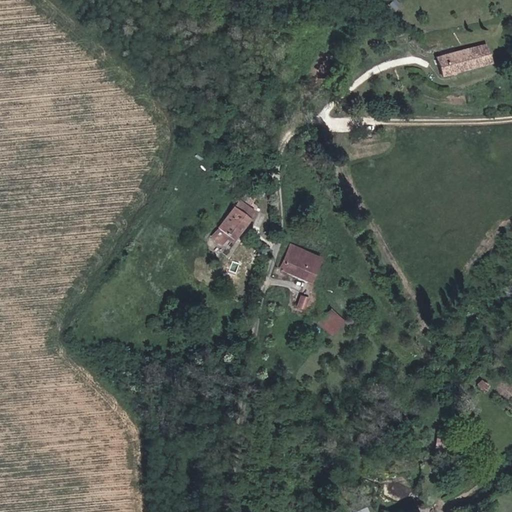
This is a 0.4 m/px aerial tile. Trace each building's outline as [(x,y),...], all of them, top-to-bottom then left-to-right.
[(441,74),(491,61),(486,42),(437,55),(441,74)] [(253,210),(238,199),(212,236),(223,244),(227,238),(232,241),(253,210)] [(322,255),(293,244),(283,270),(312,282),(322,255)] [(306,308),(309,298),(302,296),(299,306),(306,308)] [(320,323),(334,335),(345,322),(332,310),(320,323)]
